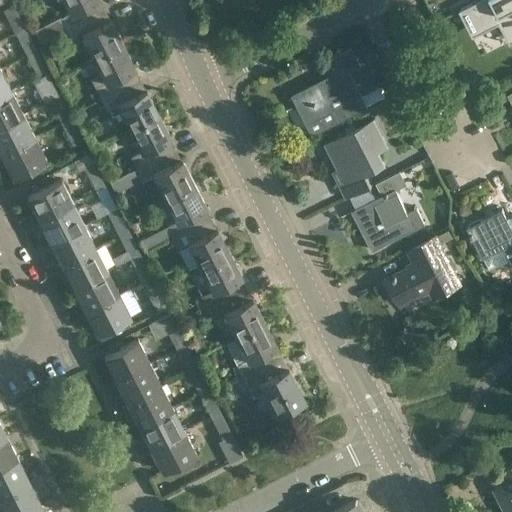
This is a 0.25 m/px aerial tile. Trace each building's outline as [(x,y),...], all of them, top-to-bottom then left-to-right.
[(60,16),(42,25),(49,38),(65,30),(66,31),(106,10),(100,0),(62,0),(69,13),(61,17),(60,16)] [(511,0),(481,0),(469,7),(481,31),(503,20),(511,37),(511,0)] [(4,9),(16,33),(26,28),(14,4),(4,9)] [(82,38),(93,60),(123,44),(106,10),(66,31),(71,43),(82,38)] [(26,28),(16,33),(28,57),(38,51),(26,28)] [(100,74),(91,78),(102,99),(141,79),(123,44),(93,60),(100,74)] [(329,77),(294,95),(307,122),(314,135),(367,108),(349,72),(361,66),(352,48),(322,63),(329,77)] [(49,74),(38,51),(28,57),(39,79),(49,74)] [(0,98),(12,92),(1,70),(0,70),(0,98)] [(61,96),(49,74),(39,79),(50,101),(61,96)] [(117,107),(128,129),(159,114),(141,79),(102,99),(108,112),(117,107)] [(0,126),(23,115),(12,92),(0,98),(0,126)] [(72,118),(61,96),(50,101),(61,123),(72,118)] [(136,169),(176,148),(159,114),(128,129),(140,152),(130,157),(136,169)] [(0,126),(0,153),(1,154),(35,137),(23,115),(0,126)] [(61,123),(74,147),(84,142),(72,118),(61,123)] [(347,198),(351,196),(374,184),(368,172),(386,163),(376,144),(384,140),(374,119),(325,144),(338,170),(334,172),(340,186),(347,198)] [(12,178),(47,160),(35,137),(1,154),(12,178)] [(153,177),(164,199),(194,183),(176,148),(136,169),(110,183),(116,194),(153,177)] [(107,188),(94,162),(84,167),(97,193),(107,188)] [(357,209),(354,211),(373,250),(407,234),(427,223),(418,206),(408,211),(405,205),(397,190),(407,184),(403,177),(400,171),(376,183),(383,196),(377,199),(357,209)] [(62,181),(28,198),(40,222),(74,204),(62,181)] [(172,238),(212,218),(194,183),(164,199),(175,221),(166,226),(172,238)] [(97,193),(108,215),(118,210),(107,188),(97,193)] [(40,222),(51,244),(86,226),(74,204),(40,222)] [(511,224),(504,209),(467,228),(483,259),(484,259),(490,270),(511,260),(511,261),(511,224)] [(108,215),(120,237),(129,232),(118,210),(108,215)] [(189,245),(201,268),(230,254),(218,231),(212,218),(172,238),(179,250),(189,245)] [(63,266),(97,249),(86,226),(51,244),(63,266)] [(411,249),(418,264),(388,279),(388,280),(386,283),(392,295),(395,295),(401,305),(431,290),(435,297),(461,284),(441,245),(455,238),(450,229),(437,236),(411,249)] [(129,232),(120,237),(125,247),(130,257),(131,260),(141,255),(129,232)] [(63,266),(74,289),(108,271),(97,249),(63,266)] [(194,300),(200,312),(248,288),(241,276),(230,254),(201,268),(212,291),(194,300)] [(143,282),(152,277),(141,255),(131,260),(143,282)] [(74,289),(85,311),(120,293),(108,271),(74,289)] [(143,282),(154,304),(164,299),(152,277),(143,282)] [(248,288),(200,312),(207,325),(224,316),(235,339),(266,323),(254,300),(248,288)] [(85,311),(97,334),(132,317),(120,293),(85,311)] [(187,344),(175,320),(164,325),(176,350),(187,344)] [(237,364),(244,378),(283,358),(266,323),(235,339),(246,360),(237,364)] [(104,358),(116,381),(150,363),(138,341),(104,358)] [(188,373),(199,367),(187,344),(176,350),(188,373)] [(305,400),(283,358),(244,378),(235,382),(241,392),(249,388),(250,389),(259,385),(275,415),(305,400)] [(116,381),(127,403),(161,386),(150,363),(116,381)] [(188,373),(195,386),(199,395),(210,389),(199,367),(188,373)] [(173,408),(161,386),(127,403),(139,425),(173,408)] [(222,413),(210,389),(199,395),(211,419),(222,413)] [(139,425),(151,449),(185,432),(173,408),(139,425)] [(233,435),(222,413),(211,419),(222,440),(225,439),(235,459),(243,455),(233,435)] [(162,471),(196,454),(185,432),(151,449),(162,471)] [(0,439),(0,467),(18,459),(7,436),(0,439)] [(0,494),(29,480),(18,459),(0,467),(0,494)] [(506,511),(511,511),(511,460),(501,466),(508,482),(495,489),(506,511)] [(0,494),(0,505),(3,511),(19,511),(40,501),(29,480),(0,494)] [(45,511),(40,501),(19,511),(45,511)] [(334,511),(363,511),(357,501),(334,511)]
